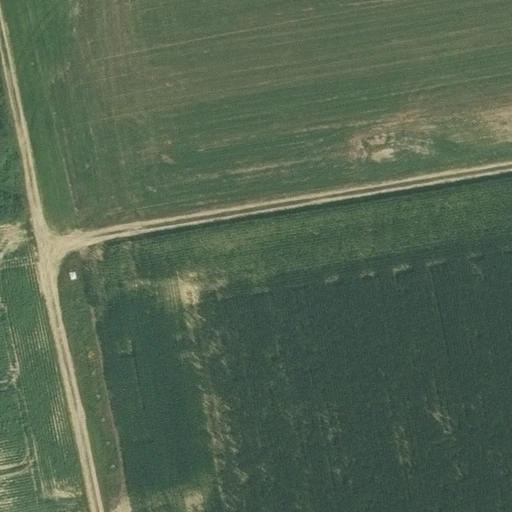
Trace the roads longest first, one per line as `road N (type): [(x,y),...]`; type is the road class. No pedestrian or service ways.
road 1 (track): [(0,22),(94,511)]
road 2 (track): [(40,245),(511,168)]
